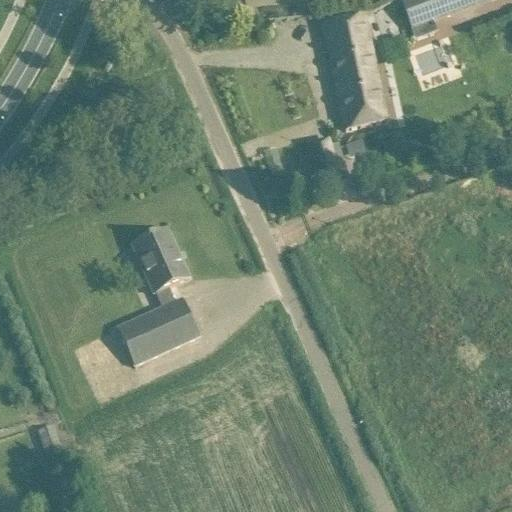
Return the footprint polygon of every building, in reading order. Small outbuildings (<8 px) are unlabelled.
[(400,0),(402,3),(401,3),(409,25),(476,0),(400,0)] [(364,18),(342,23),(323,27),(346,133),(387,124),(364,18)] [(419,53),(423,70),(439,67),(435,49),(419,53)] [(338,146),(309,154),(303,156),(313,191),(349,181),(338,146)] [(167,233),(132,249),(154,298),(156,297),(162,311),(116,332),(133,370),(199,341),(181,302),(174,306),(167,291),(189,281),(167,233)] [(38,434),(48,463),(63,458),(54,429),(38,434)]
